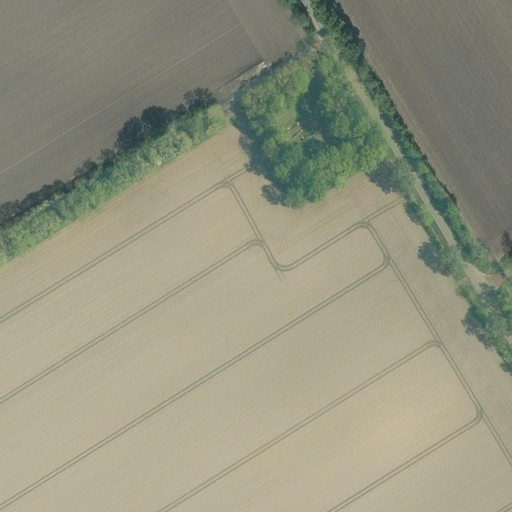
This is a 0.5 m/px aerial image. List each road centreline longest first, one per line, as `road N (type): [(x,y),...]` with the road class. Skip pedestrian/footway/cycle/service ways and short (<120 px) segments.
road 1 (track): [(330,40),(0,242)]
road 2 (unclassified): [(481,291),(305,0)]
